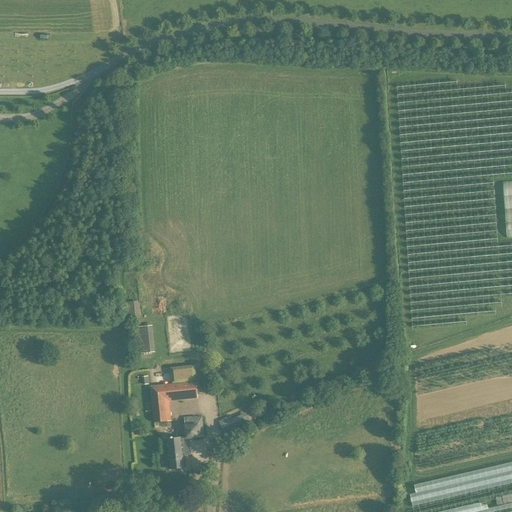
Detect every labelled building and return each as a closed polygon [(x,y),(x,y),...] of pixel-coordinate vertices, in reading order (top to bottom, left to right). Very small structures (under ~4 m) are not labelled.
[(511,179),(503,180),(507,235),(511,235),(511,179)] [(137,301),(126,302),(127,319),(139,317),(137,301)] [(140,352),(155,352),(153,325),(138,326),(140,352)] [(196,382),(150,386),(154,422),(167,421),(165,398),(197,395),(196,382)] [(245,412),(232,418),(237,429),(250,423),(245,412)] [(184,418),(186,437),(203,435),(201,416),(184,418)] [(170,438),(163,439),(166,460),(167,460),(168,470),(185,468),(183,455),(189,454),(188,446),(187,446),(183,446),(182,437),(173,438),(172,437),(170,437),(170,438)] [(503,503),(511,501),(511,493),(501,495),(495,496),(496,506),(503,504),(503,503)]
